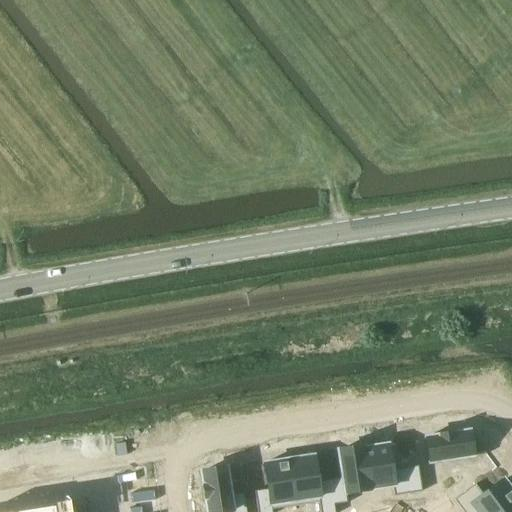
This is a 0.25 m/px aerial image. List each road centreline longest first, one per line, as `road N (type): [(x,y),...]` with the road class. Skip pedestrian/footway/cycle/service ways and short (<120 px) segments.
road 1 (tertiary): [(0,288),(511,206)]
road 2 (residential): [(511,417),(475,398),(196,442),(169,472),(175,511)]
